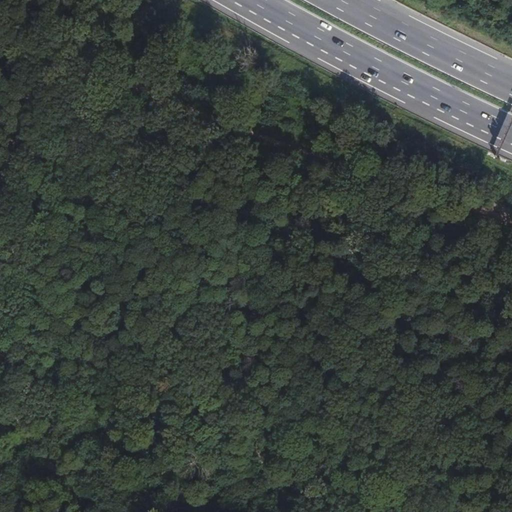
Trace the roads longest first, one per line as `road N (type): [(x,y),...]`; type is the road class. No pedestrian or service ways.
road 1 (track): [(511,225),(101,71),(0,46)]
road 2 (track): [(302,511),(262,459),(240,396),(219,386),(133,416),(48,463)]
road 3 (motorway): [(251,0),(511,132)]
road 4 (motorway): [(511,85),(344,0)]
